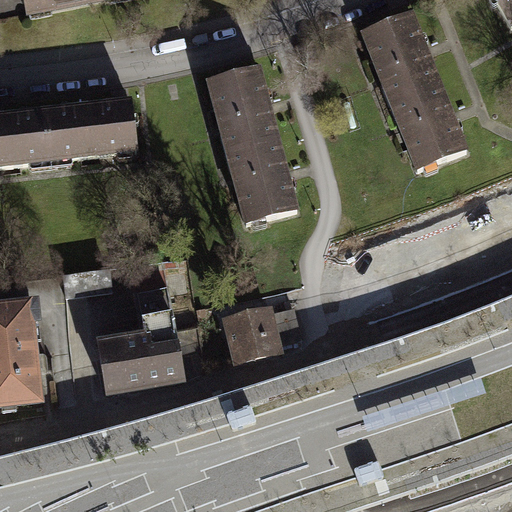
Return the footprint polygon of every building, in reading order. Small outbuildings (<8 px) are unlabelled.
[(20,0),(24,16),(102,0),(20,0)] [(511,0),(488,0),(506,31),(511,27),(511,0)] [(386,105),(435,86),(408,18),(359,37),(386,105)] [(223,156),(274,142),(255,72),(205,85),(223,156)] [(462,154),(435,86),(386,105),(413,173),(462,154)] [(42,114),(47,164),(132,154),(127,105),(42,114)] [(0,169),(47,164),(42,114),(0,118),(0,169)] [(286,185),(274,142),(223,156),(231,186),(242,226),(293,213),(286,185)] [(105,271),(58,277),(61,300),(108,294),(105,271)] [(94,346),(102,397),(179,384),(164,288),(134,293),(141,338),(94,346)] [(0,406),(37,403),(27,307),(0,309),(0,406)] [(232,358),(234,367),(276,357),(273,346),(296,341),(289,312),(267,318),(265,311),(223,321),(232,358)]
